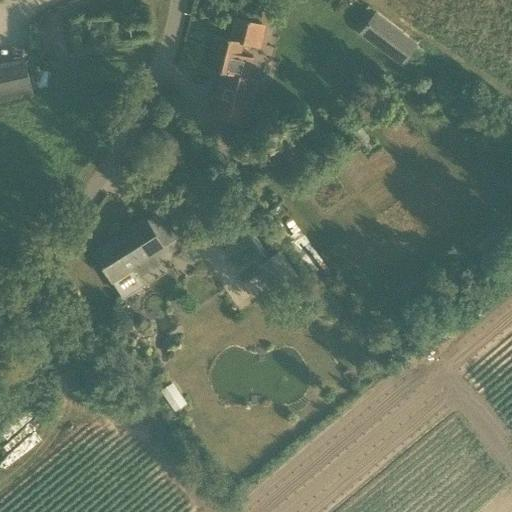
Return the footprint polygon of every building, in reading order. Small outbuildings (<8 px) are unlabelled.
[(401,31),(390,23),(382,17),(381,19),(368,36),(367,37),(385,51),(388,48),(401,31)] [(237,18),(231,40),(215,35),(207,69),(224,73),(213,116),(246,124),(251,103),(237,99),(247,57),(236,54),(239,43),(256,47),(262,25),(237,18)] [(0,96),(32,89),(24,58),(0,63),(0,96)] [(177,237),(160,212),(146,221),(94,254),(111,281),(132,267),(138,277),(149,270),(146,267),(158,259),(154,252),(177,237)] [(275,294),(300,279),(282,249),(269,257),(246,222),(239,226),(262,261),(257,264),(275,294)] [(179,392),(168,401),(174,411),(186,403),(179,392)]
